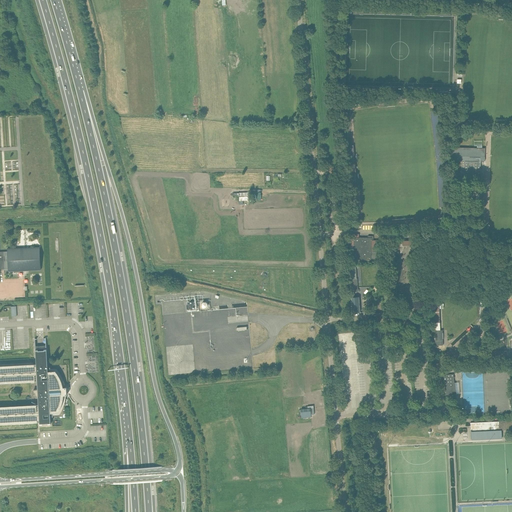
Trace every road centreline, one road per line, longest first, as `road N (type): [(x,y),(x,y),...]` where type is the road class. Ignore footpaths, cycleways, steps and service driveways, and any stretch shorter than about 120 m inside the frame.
road 1 (unclassified): [(344,511),(297,0)]
road 2 (trunk): [(42,0),(93,202),(130,446)]
road 3 (trunk): [(148,511),(131,342),(75,72)]
road 4 (trunk): [(177,473),(127,233),(75,72)]
road 5 (secondary): [(0,486),(177,473)]
road 6 (secondary): [(177,473),(0,480)]
